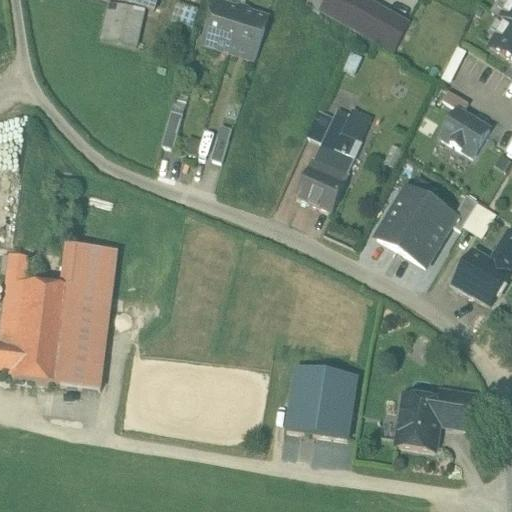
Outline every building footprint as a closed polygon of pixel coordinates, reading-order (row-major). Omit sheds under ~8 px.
[(158,0),(117,0),(154,12),(158,0)] [(309,0),(306,8),(320,16),(321,13),(320,12),(326,0),(309,0)] [(424,36),(360,0),(326,0),(320,12),(321,13),(410,63),(424,36)] [(511,3),(501,22),(506,25),(490,51),(511,64),(511,3)] [(146,12),(109,4),(101,40),(138,48),(146,12)] [(243,13),(216,5),(203,47),(230,55),(243,13)] [(269,21),(243,13),(230,55),(255,63),(265,31),(266,31),(269,21)] [(469,108),(449,95),(443,105),(458,114),(463,118),(469,108)] [(353,116),(345,113),(342,119),(336,117),(334,122),(322,147),(346,158),(347,158),(355,162),(360,150),(367,154),(376,134),(350,123),(353,116)] [(463,118),(458,114),(440,143),(473,162),(490,134),(463,118)] [(172,115),(162,149),(173,152),(183,118),(172,115)] [(319,115),(308,141),(322,147),(334,122),(319,115)] [(32,126),(0,138),(0,243),(13,245),(32,126)] [(229,144),(218,140),(211,163),(222,166),(229,144)] [(346,158),(322,147),(311,172),(309,171),(295,201),(332,217),(346,187),(345,187),(349,179),(347,179),(355,162),(347,158),(346,158)] [(455,220),(407,192),(377,242),(425,271),(450,229),(455,221),(455,220)] [(467,199),(455,220),(455,221),(450,229),(461,236),(479,207),(467,199)] [(511,236),(509,235),(500,249),(503,250),(504,250),(511,254),(511,236)] [(118,255),(67,248),(61,290),(73,291),(64,364),(104,369),(118,255)] [(493,268),(473,256),(451,291),(468,301),(470,298),(491,310),(510,278),(509,277),(511,272),(511,254),(504,250),(503,250),(493,268)] [(30,260),(10,258),(10,259),(4,258),(2,275),(8,276),(8,275),(27,277),(30,260)] [(27,277),(8,275),(8,276),(0,341),(0,376),(14,378),(26,286),(27,277)] [(26,286),(14,378),(14,383),(61,389),(64,364),(73,291),(61,290),(26,286)] [(104,369),(64,364),(61,389),(101,394),(104,369)] [(295,373),(286,434),(351,443),(359,381),(295,373)] [(471,401),(442,396),(440,406),(443,407),(439,428),(466,433),(471,401)] [(440,406),(405,401),(397,448),(435,454),(439,428),(443,407),(440,406)]
